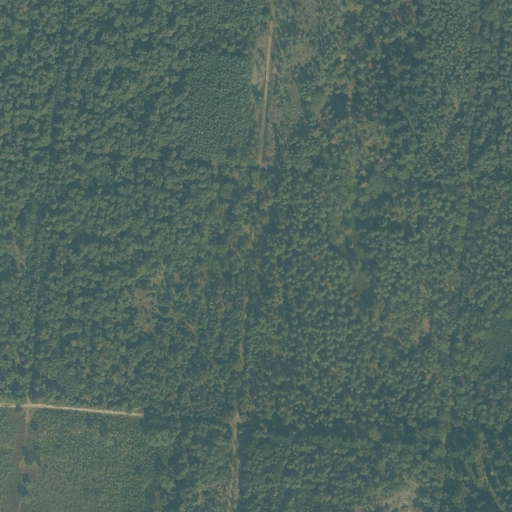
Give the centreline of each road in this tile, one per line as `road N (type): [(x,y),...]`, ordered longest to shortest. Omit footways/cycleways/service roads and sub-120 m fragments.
road 1 (track): [(28,405),(62,0)]
road 2 (track): [(259,167),(232,427)]
road 3 (track): [(0,145),(259,167)]
road 4 (track): [(447,444),(469,185)]
road 5 (track): [(447,444),(232,427)]
road 6 (track): [(259,167),(469,185)]
road 7 (track): [(232,427),(28,405)]
road 8 (track): [(469,185),(485,0)]
road 9 (track): [(274,0),(259,167)]
